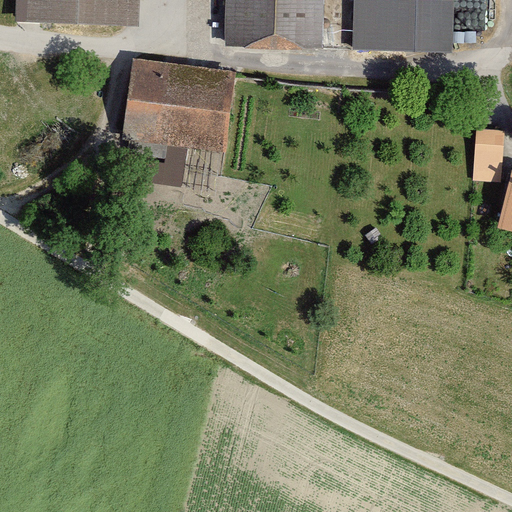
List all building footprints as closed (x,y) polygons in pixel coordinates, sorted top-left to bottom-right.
[(137,0),(18,0),(18,19),(136,23),(137,0)] [(227,0),(227,44),(322,46),(322,0),(227,0)] [(450,0),(356,0),(356,46),(450,47),(450,0)] [(234,75),(134,62),(125,137),(131,138),(129,152),(167,157),(164,181),(178,182),(183,145),(224,150),(234,75)] [(504,130),(477,130),(477,158),(504,158),(504,130)] [(511,179),(499,225),(511,228),(511,179)]
